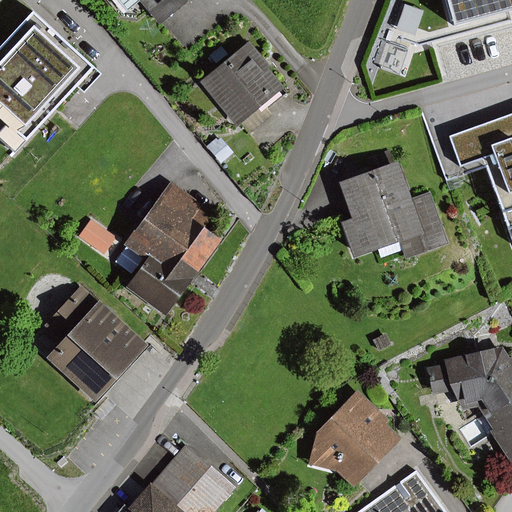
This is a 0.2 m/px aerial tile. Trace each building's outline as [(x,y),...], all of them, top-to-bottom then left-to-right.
[(191,0),(118,0),(128,11),(140,1),(160,26),(191,0)] [(511,0),(448,0),(456,26),(511,11),(511,0)] [(415,35),(424,11),(405,5),(397,29),(415,35)] [(85,93),(103,75),(35,12),(0,49),(0,117),(8,124),(0,133),(0,138),(16,153),(78,86),(85,93)] [(271,68),(250,42),(200,83),(237,128),(241,124),(250,135),(273,116),(264,105),(284,88),(269,70),(271,68)] [(401,75),(409,51),(390,44),(382,69),(401,75)] [(484,159),(511,237),(511,114),(450,136),(460,167),(484,159)] [(218,140),(217,138),(207,146),(221,164),(234,153),(221,138),(218,140)] [(450,244),(431,192),(413,198),(400,162),(340,184),(353,220),(342,224),(355,258),(378,250),(381,259),(403,251),(406,260),(450,244)] [(205,228),(215,214),(172,183),(136,232),(135,230),(122,247),(145,263),(126,288),(166,317),(194,279),(222,241),(205,228)] [(117,238),(92,220),(79,237),(104,255),(117,238)] [(99,302),(81,286),(44,326),(62,343),(47,358),(96,404),(150,346),(100,300),(99,302)] [(393,345),(387,334),(373,341),(379,352),(393,345)] [(511,357),(510,359),(503,347),(445,361),(446,365),(428,369),(434,394),(453,390),(464,411),(478,407),(493,430),(491,431),(511,464),(511,357)] [(390,421),(358,390),(317,433),(310,465),(339,472),(355,488),(402,439),(387,424),(390,421)] [(215,511),(236,488),(187,446),(153,485),(151,483),(125,511),(215,511)] [(69,463),(64,457),(57,463),(62,468),(69,463)] [(449,511),(418,469),(357,511),(449,511)]
